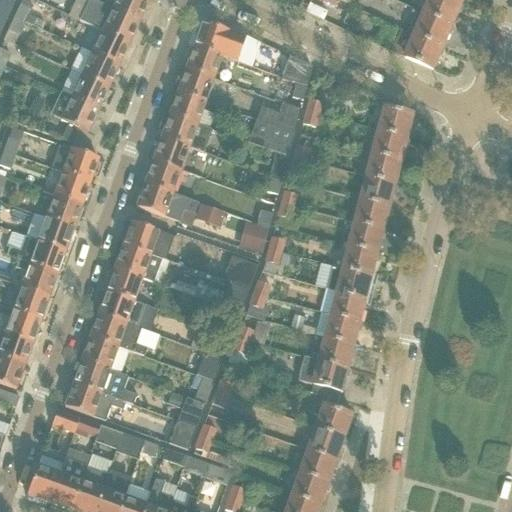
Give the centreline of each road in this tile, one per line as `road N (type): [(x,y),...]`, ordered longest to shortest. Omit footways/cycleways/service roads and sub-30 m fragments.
road 1 (residential): [(178,0),(1,511)]
road 2 (residential): [(380,511),(404,351),(446,164),(467,115)]
road 3 (residential): [(467,115),(218,0)]
